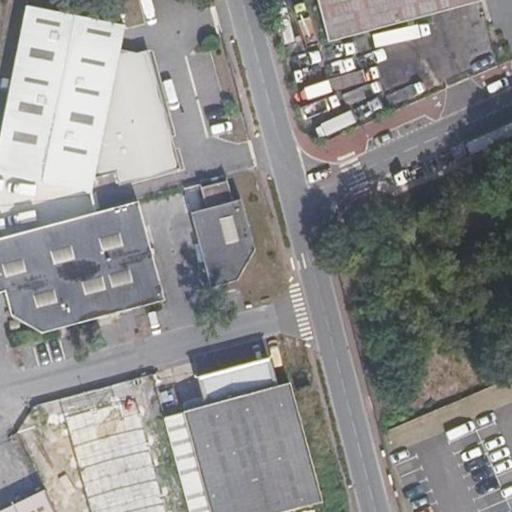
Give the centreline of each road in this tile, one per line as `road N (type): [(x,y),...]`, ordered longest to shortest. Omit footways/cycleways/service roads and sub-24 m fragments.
road 1 (residential): [(0,389),(322,306)]
road 2 (residential): [(293,193),(511,102)]
road 3 (tertiary): [(322,306),(376,511)]
road 4 (tertiary): [(240,0),(293,193)]
